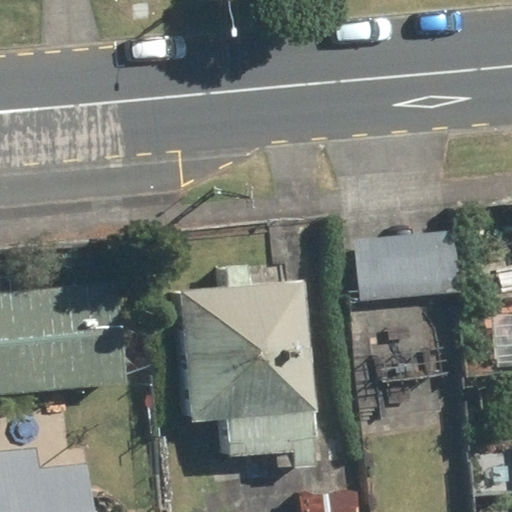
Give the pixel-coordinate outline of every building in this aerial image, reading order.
[(443,227),(342,237),(349,297),(449,286),(443,227)] [(292,275),(165,285),(175,418),(210,415),(213,453),(305,446),(292,275)] [(100,276),(0,285),(0,386),(109,377),(100,276)] [(0,511),(80,511),(75,459),(28,464),(26,444),(0,446),(0,511)] [(347,511),(345,484),(279,490),(280,511),(347,511)]
